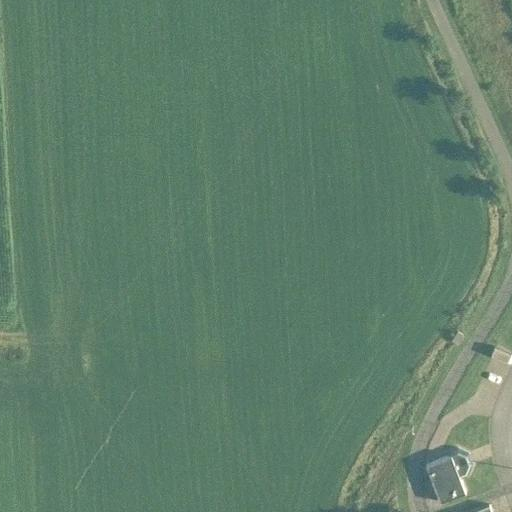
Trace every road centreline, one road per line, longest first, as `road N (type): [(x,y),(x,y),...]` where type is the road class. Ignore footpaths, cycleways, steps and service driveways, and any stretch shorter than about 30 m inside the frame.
road 1 (unclassified): [(417,511),(413,452),(511,271)]
road 2 (unclassified): [(511,189),(429,0)]
